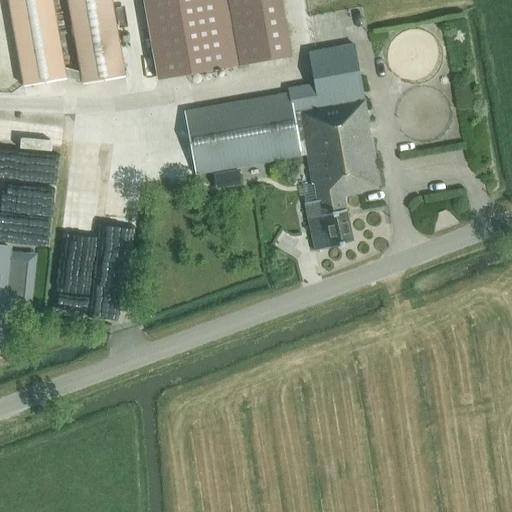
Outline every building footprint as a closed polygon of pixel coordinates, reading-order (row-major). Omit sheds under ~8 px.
[(8,0),(24,87),(66,79),(51,0),(8,0)] [(126,77),(112,0),(68,0),(83,84),(126,77)] [(225,0),(143,0),(158,80),(237,66),(225,0)] [(284,57),(274,0),(225,0),(237,66),(284,57)] [(315,85),(288,89),(288,93),(288,94),(293,114),(364,100),(353,45),(309,53),(315,85)] [(364,100),(293,114),(288,94),(185,112),(196,175),(301,157),(298,143),(304,142),(312,185),(314,185),(317,202),(304,204),(315,252),(354,244),(344,197),(363,193),(363,191),(381,187),(364,100)] [(216,186),(240,182),(238,170),(214,175),(216,186)] [(99,305),(134,306),(139,193),(104,192),(99,305)] [(0,344),(4,301),(29,304),(33,257),(8,254),(8,247),(0,246),(0,344)]
